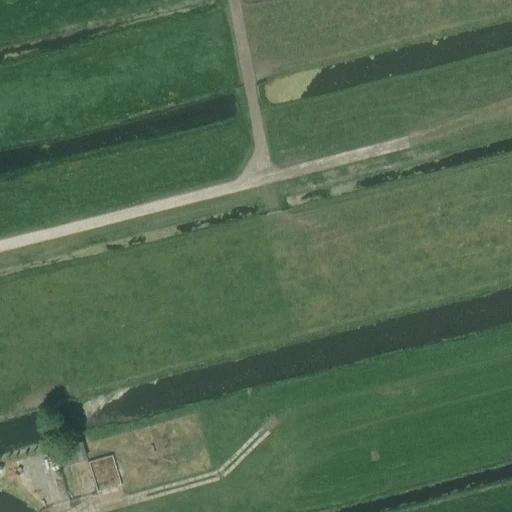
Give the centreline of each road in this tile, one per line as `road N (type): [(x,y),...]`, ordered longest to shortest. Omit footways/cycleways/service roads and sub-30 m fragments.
road 1 (track): [(0,246),(511,111)]
road 2 (track): [(511,498),(459,511),(284,511),(511,431)]
road 3 (track): [(257,179),(260,151),(232,0)]
